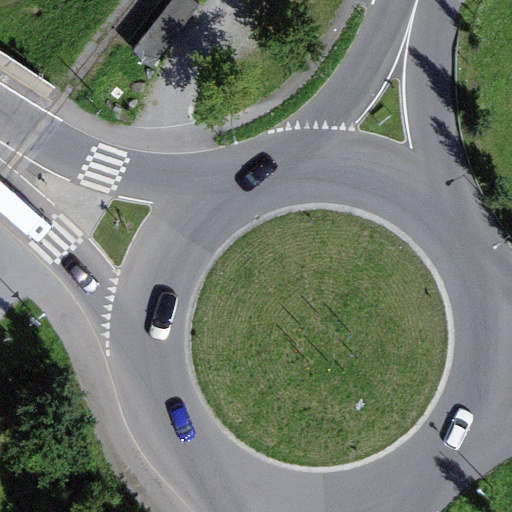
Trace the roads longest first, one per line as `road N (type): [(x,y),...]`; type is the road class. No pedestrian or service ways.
road 1 (secondary): [(230,191),(108,171),(0,137)]
road 2 (secondary): [(0,155),(151,336)]
road 3 (primary): [(450,212),(435,155),(435,0)]
road 4 (primary): [(151,336),(158,388),(180,435),(215,473),(259,500)]
road 5 (primary): [(413,0),(308,163)]
road 6 (primary): [(230,191),(188,230),(160,280),(151,336)]
road 7 (primary): [(450,212),(408,182),(360,165),(308,163)]
road 8 (track): [(161,136),(231,0)]
road 9 (primary): [(482,421),(499,375),(502,326),(493,279)]
